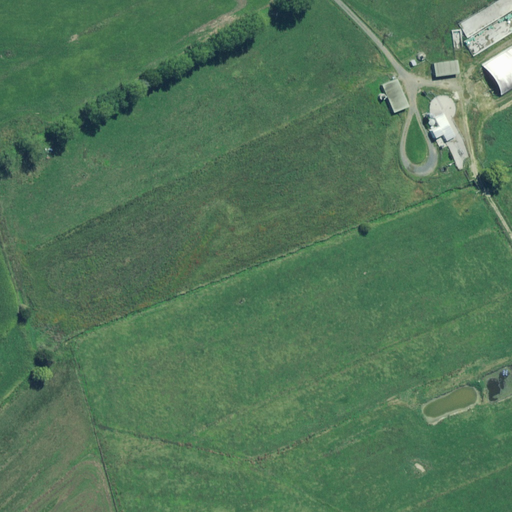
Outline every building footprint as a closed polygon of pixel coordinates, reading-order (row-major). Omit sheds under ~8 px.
[(467,39),(463,41),(470,52),(468,53),(470,57),(472,56),(473,56),(511,32),(511,0),(498,0),(458,24),(467,39)] [(460,30),(451,31),(452,41),(461,40),(460,30)] [(511,88),(511,46),(482,65),(500,95),(511,88)] [(455,61),(431,64),(431,67),(430,67),(431,76),(432,76),(433,77),(457,74),(455,61)] [(386,101),(384,102),(388,111),(390,110),(391,113),(406,107),(394,80),(380,86),(386,101)] [(431,91),(425,96),(430,101),(435,95),(431,91)] [(453,136),(441,113),(432,118),(437,127),(429,131),(433,138),(441,134),(444,141),(453,136)] [(441,147),(442,149),(445,149),(447,148),(444,143),(444,144),(440,137),(435,140),(439,148),(441,147)]
